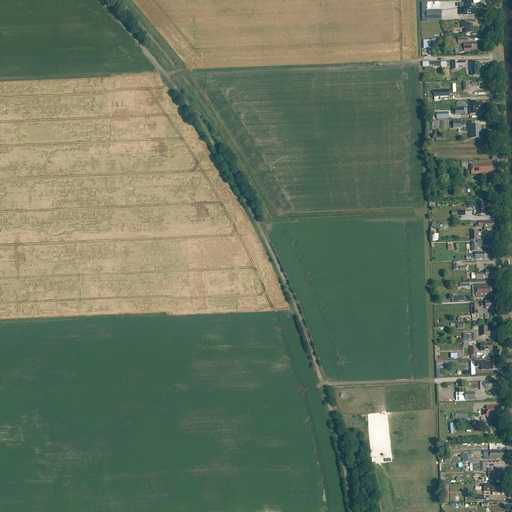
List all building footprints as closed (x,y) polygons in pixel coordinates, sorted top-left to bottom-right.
[(471,2),(464,2),(464,7),(464,15),(476,15),(475,7),(471,7),(471,2)] [(441,11),(426,11),(427,21),(442,21),(441,11)] [(469,23),(461,23),(462,29),(465,29),(466,34),(472,34),(472,35),(480,35),(479,28),(474,28),(474,26),(469,26),(469,23)] [(461,53),(460,54),(464,52),(464,53),(477,52),(477,43),(468,44),(467,39),(458,39),(458,46),(460,46),(460,47),(461,47),(461,53)] [(431,40),(423,41),(424,49),(431,49),(431,40)] [(452,62),(452,71),(458,71),(458,67),(465,67),(465,62),(452,62)] [(471,70),(471,77),(480,76),(479,64),(470,64),(470,70),(471,70)] [(464,84),(463,84),(464,91),(469,91),(469,86),(478,86),(478,87),(482,87),(482,86),(487,86),(487,82),(472,82),(472,81),(464,82),(464,84)] [(487,109),(487,103),(476,103),(476,102),(469,102),(470,115),(477,115),(477,109),(487,109)] [(464,107),(453,107),(453,115),(455,115),(464,115),(464,107)] [(475,122),(469,122),(469,130),(470,130),(471,139),(481,138),(481,125),(475,126),(475,122)] [(492,164),(471,164),(471,175),(486,174),(493,174),(492,164)] [(466,175),(454,175),(454,183),(466,183),(466,175)] [(482,201),(475,201),(475,207),(478,207),(478,215),(486,214),(486,204),(482,204),(482,201)] [(478,228),(485,227),(485,229),(493,229),(492,227),(494,227),(494,222),(485,223),(485,221),(478,221),(478,228)] [(486,278),(486,279),(496,278),(495,270),(486,271),(486,274),(484,274),(484,273),(471,274),(472,279),(484,279),(484,278),(486,278)] [(488,285),(476,286),(476,299),(491,298),(490,295),(492,295),(492,287),(488,287),(488,285)] [(480,328),(481,337),(486,337),(496,337),(496,332),(494,332),(494,330),(487,330),(487,328),(480,328)] [(481,361),(475,361),(475,368),(481,367),(481,370),(493,370),(493,362),(481,362),(481,361)] [(497,381),(486,382),(486,390),(494,390),(494,389),(498,389),(497,381)] [(465,393),(458,393),(458,402),(465,402),(465,401),(476,400),(475,392),(465,393)] [(498,406),(486,406),(487,418),(497,417),(497,416),(501,416),(501,408),(498,408),(498,406)] [(499,451),(483,451),(484,456),(486,456),(486,458),(489,458),(489,459),(499,459),(499,458),(503,458),(503,452),(499,452),(499,451)] [(473,465),(473,471),(487,471),(486,463),(480,463),(480,464),(473,465)] [(497,477),(503,477),(502,472),(493,472),(493,469),(488,469),(488,477),(492,477),(492,478),(497,478),(497,477)] [(492,485),(484,486),(484,491),(492,491),(492,493),(501,493),(501,492),(504,492),(504,485),(499,485),(499,484),(492,485)]
